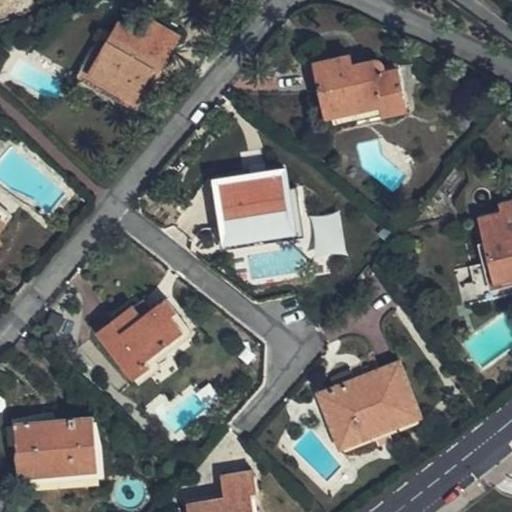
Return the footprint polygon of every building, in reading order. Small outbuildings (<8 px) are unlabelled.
[(127,19),(121,27),(95,68),(139,97),(157,67),(164,71),(186,35),(158,17),(148,32),(127,19)] [(95,68),(121,27),(113,23),(82,73),(134,105),(139,97),(95,68)] [(416,108),(407,70),(395,72),(394,68),(384,59),(363,63),(360,54),(324,62),(339,116),(389,103),(392,115),(416,108)] [(287,171),(231,180),(234,203),(228,204),(232,230),(240,229),(242,240),(280,234),(279,224),(299,221),(297,206),(292,207),(287,171)] [(234,203),(231,180),(223,180),(228,204),(234,203)] [(0,212),(9,220),(18,212),(0,197),(0,212)] [(511,278),(511,207),(482,215),(498,282),(511,278)] [(343,210),(315,212),(319,254),(347,252),(343,210)] [(0,238),(0,231),(9,220),(0,212),(0,246),(4,241),(0,238)] [(240,229),(232,230),(234,241),(242,240),(240,229)] [(146,317),(155,309),(147,299),(138,307),(146,317)] [(167,300),(155,309),(146,317),(138,307),(135,304),(100,330),(136,378),(152,366),(148,360),(183,335),(171,318),(177,313),(167,300)] [(318,393),(337,436),(393,413),(397,423),(418,413),(397,362),(318,393)] [(393,413),(337,436),(342,446),(397,423),(393,413)] [(101,469),(98,415),(19,421),(22,474),(101,469)] [(258,511),(255,491),(261,489),(259,473),(252,473),(251,463),(225,468),(228,496),(192,501),(193,511),(258,511)]
